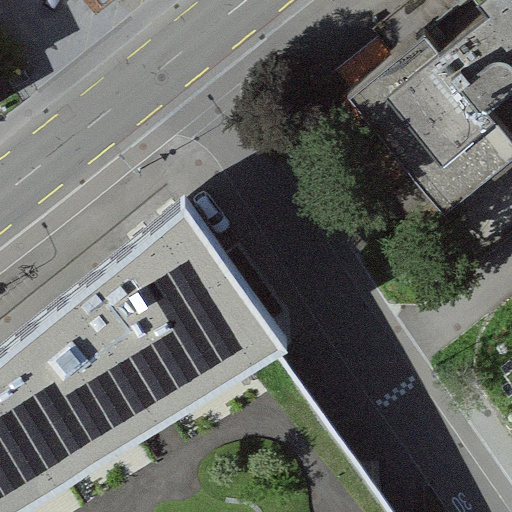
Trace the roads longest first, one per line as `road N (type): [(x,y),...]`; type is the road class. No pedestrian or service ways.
road 1 (residential): [(177,59),(486,511)]
road 2 (tertiary): [(0,195),(177,59)]
